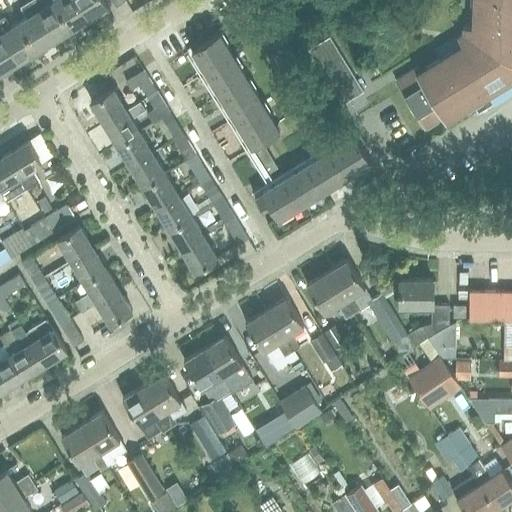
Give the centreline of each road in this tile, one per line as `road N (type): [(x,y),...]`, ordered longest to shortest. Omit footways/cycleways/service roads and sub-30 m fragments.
road 1 (residential): [(179,325),(340,225),(430,245),(511,248)]
road 2 (residential): [(179,325),(35,96)]
road 3 (residential): [(0,440),(179,325)]
road 4 (residential): [(35,96),(192,0)]
